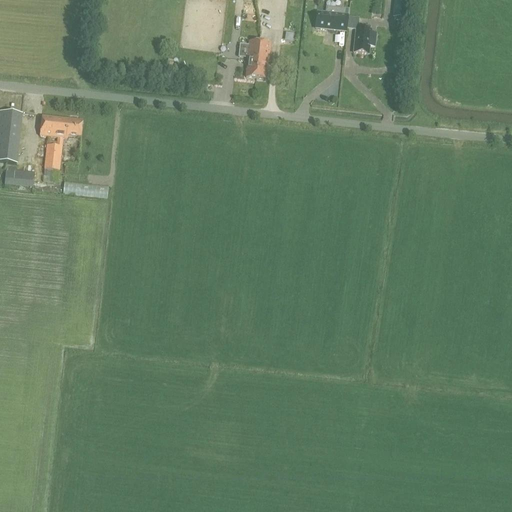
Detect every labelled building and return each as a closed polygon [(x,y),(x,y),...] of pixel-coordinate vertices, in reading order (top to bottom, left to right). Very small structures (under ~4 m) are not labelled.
[(395,0),(394,18),(406,19),(407,0),(395,0)] [(348,30),(349,18),(348,18),(349,9),(327,6),(326,14),(317,13),(315,29),(338,32),(338,29),(348,30)] [(349,18),(348,30),(356,31),(353,54),(369,55),(369,48),(374,48),(375,40),(370,40),(371,32),(370,32),(370,27),(358,26),(359,19),(349,18)] [(256,79),(260,44),(249,43),(246,61),(247,61),(245,78),(255,79),(256,79)] [(271,45),(260,44),(256,79),(265,80),(267,64),(268,64),(271,45)] [(0,163),(16,165),(22,115),(0,112),(0,163)] [(40,137),(57,139),(63,140),(67,140),(68,137),(81,139),(82,122),(42,117),(40,137)] [(63,140),(57,139),(56,147),(46,146),(44,170),(59,172),(62,148),(63,140)] [(34,173),(16,172),(16,168),(6,167),(6,171),(4,185),(32,187),(34,173)] [(64,180),(63,195),(107,200),(108,185),(64,180)]
